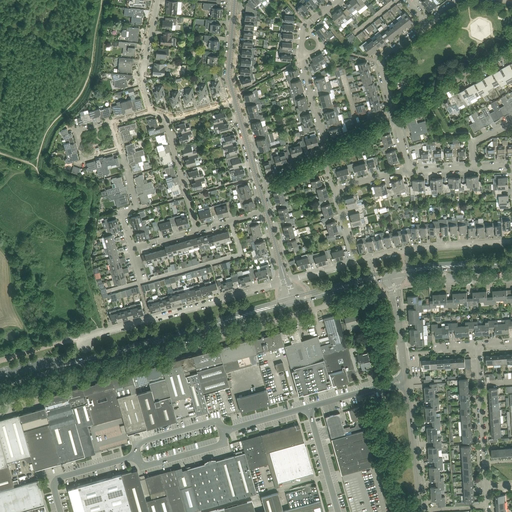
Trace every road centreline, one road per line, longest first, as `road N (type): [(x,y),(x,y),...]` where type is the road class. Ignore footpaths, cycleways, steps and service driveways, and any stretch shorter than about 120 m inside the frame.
road 1 (unclassified): [(0,398),(324,306),(333,292)]
road 2 (unclassified): [(84,337),(285,281)]
road 3 (secondary): [(75,364),(255,312)]
road 4 (residential): [(511,241),(355,261)]
road 5 (residential): [(355,261),(336,189),(409,168)]
road 6 (residential): [(488,488),(477,346)]
road 7 (unknown): [(327,475),(195,511)]
road 8 (tertiary): [(423,511),(405,377)]
road 9 (residential): [(392,111),(511,48)]
